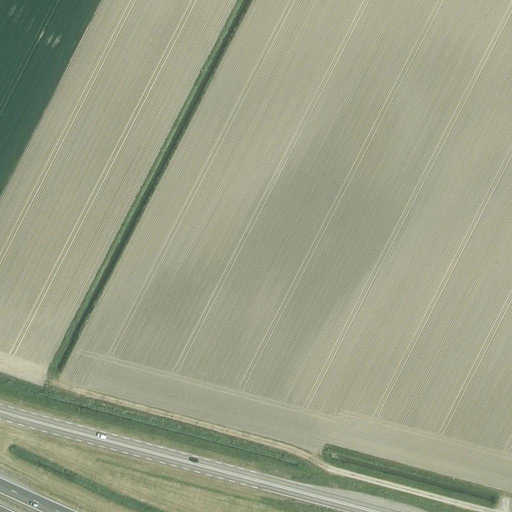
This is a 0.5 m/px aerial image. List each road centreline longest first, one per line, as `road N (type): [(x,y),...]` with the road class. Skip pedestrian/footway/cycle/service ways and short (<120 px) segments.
road 1 (track): [(42,386),(324,466)]
road 2 (trunk): [(266,483),(0,411)]
road 3 (unclassified): [(324,466),(487,511)]
